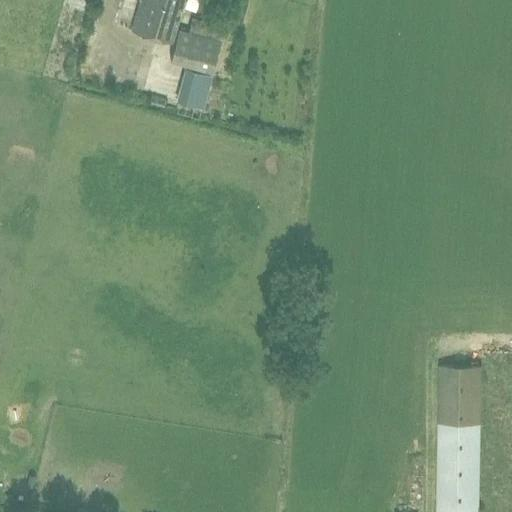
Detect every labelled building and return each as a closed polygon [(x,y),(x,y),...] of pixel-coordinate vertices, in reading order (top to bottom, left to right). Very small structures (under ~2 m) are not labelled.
[(141,0),(133,32),(171,42),(181,0),(141,0)] [(251,10),(254,0),(242,0),(240,6),(251,10)] [(179,29),(175,44),(171,61),(212,72),(221,40),(179,29)] [(210,76),(186,70),(178,101),(202,107),(210,76)] [(114,165),(0,131),(0,163),(105,195),(114,165)] [(440,364),(439,423),(436,511),(476,511),(479,365),(440,364)]
